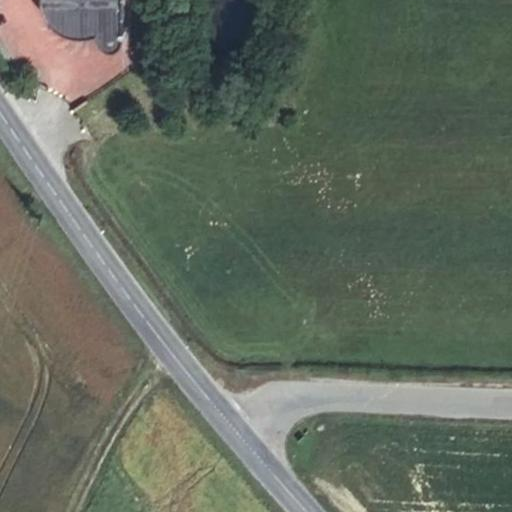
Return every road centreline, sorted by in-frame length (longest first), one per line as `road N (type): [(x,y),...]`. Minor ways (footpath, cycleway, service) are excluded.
road 1 (secondary): [(239,429),(155,331),(0,110)]
road 2 (residential): [(511,400),(308,395),(239,429)]
